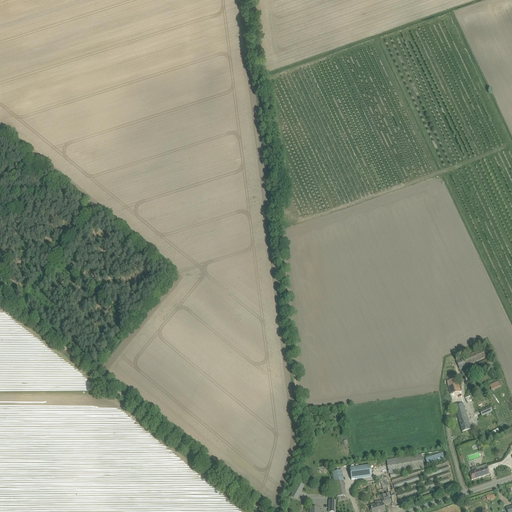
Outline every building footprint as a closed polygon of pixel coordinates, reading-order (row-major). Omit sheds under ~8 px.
[(460,369),(490,356),(486,347),(456,361),(460,369)] [(490,358),(460,372),(465,381),(494,367),(490,358)] [(451,394),(460,391),(457,379),(447,382),(451,394)] [(492,390),(500,387),(498,382),(490,385),(492,390)] [(468,404),(473,401),(473,400),(477,398),(474,394),(465,398),(468,404)] [(462,432),(467,430),(471,429),(463,403),(454,406),(462,432)] [(482,416),(493,412),(490,406),(479,411),(482,416)] [(444,453),(425,458),(428,466),(446,461),(444,453)] [(386,460),(389,474),(424,468),(424,467),(422,460),(421,454),(386,460)] [(446,461),(424,469),(391,480),(392,483),(447,465),(446,461)] [(350,468),(351,480),(371,477),(370,465),(350,468)] [(395,488),(449,470),(448,466),(393,484),(395,488)] [(487,467),(477,470),(477,468),(476,467),(473,468),(472,469),(471,469),(472,472),(469,473),(472,480),(490,474),(488,470),(487,467)] [(342,470),(332,472),(337,497),(346,495),(342,470)] [(450,471),(395,490),(396,493),(451,475),(450,471)] [(386,476),(379,479),(383,489),(390,487),(386,476)] [(398,499),(450,482),(448,477),(397,495),(398,499)] [(291,497),(296,500),(304,486),(299,483),(291,497)] [(451,483),(398,500),(400,504),(453,487),(451,483)] [(381,496),(383,504),(376,506),(375,504),(370,506),(372,511),(380,511),(385,511),(384,505),(391,503),(389,493),(381,496)] [(329,500),(328,511),(335,511),(336,500),(329,500)]
